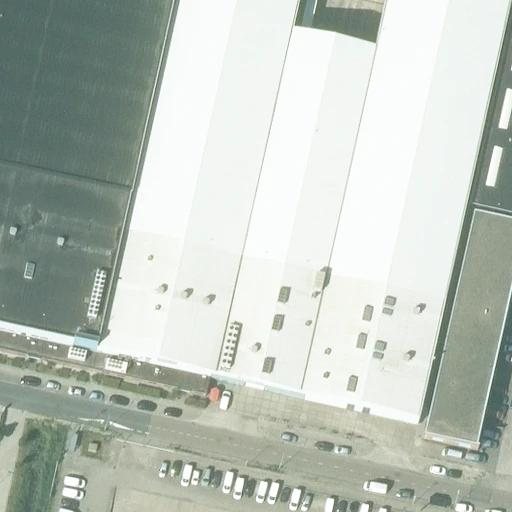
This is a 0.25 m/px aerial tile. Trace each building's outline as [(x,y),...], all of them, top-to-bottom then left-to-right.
[(0,0),(0,175),(128,204),(173,0),(0,0)] [(121,237),(120,237),(91,373),(223,402),(227,384),(416,426),(509,0),(384,0),(372,56),(290,38),(298,0),(173,0),(128,204),(121,237)] [(505,36),(467,211),(511,221),(511,37),(507,36),(511,19),(510,18),(506,36),(505,36)] [(128,204),(0,175),(0,352),(91,373),(120,237),(121,237),(128,204)] [(511,225),(471,217),(466,243),(511,253),(511,225)] [(511,253),(466,243),(460,268),(511,279),(511,253)] [(511,279),(460,268),(455,293),(507,304),(511,282),(511,279)] [(455,293),(449,317),(502,329),(507,304),(455,293)] [(449,317),(444,342),(496,353),(502,329),(449,317)] [(444,342),(439,366),(491,378),(496,353),(444,342)] [(439,366),(433,391),(485,403),(491,378),(439,366)] [(433,391),(428,416),(480,427),(485,403),(433,391)] [(422,440),(476,452),(477,451),(475,450),(480,427),(428,416),(422,440)]
